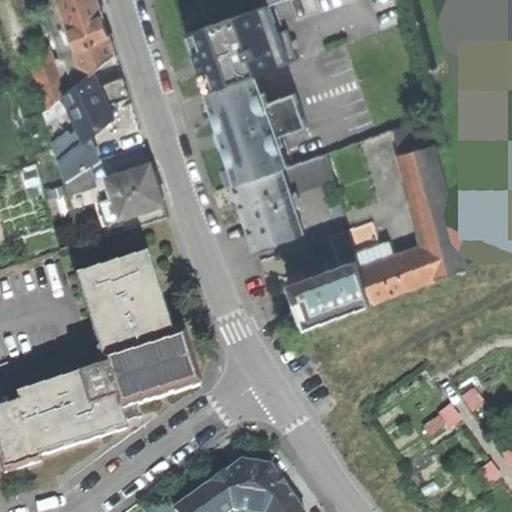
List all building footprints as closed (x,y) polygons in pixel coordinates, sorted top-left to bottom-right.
[(14,0),(19,14),(35,0),(14,0)] [(70,33),(103,18),(99,5),(97,0),(59,0),(60,3),(69,28),(70,33)] [(258,11),(277,68),(313,56),(293,0),(283,0),(268,5),(257,9),(258,11)] [(69,28),(60,3),(46,7),(55,33),(69,28)] [(238,45),(249,77),(256,75),(261,73),(277,68),(258,11),(230,20),(238,45)] [(70,33),(69,28),(55,33),(63,55),(66,54),(75,51),(85,80),(93,73),(115,56),(103,18),(70,33)] [(218,24),(227,49),(238,45),(230,20),(218,24)] [(194,61),(227,49),(218,24),(162,43),(166,53),(171,68),(194,61)] [(331,49),(357,40),(352,24),(326,33),(331,49)] [(249,77),(238,45),(227,49),(194,61),(205,92),(211,90),(249,77)] [(60,100),(64,97),(66,95),(47,49),(31,62),(48,110),(55,104),(60,100)] [(77,86),(85,80),(75,51),(66,54),(77,86)] [(115,117),(109,106),(99,85),(93,73),(85,80),(77,86),(66,95),(64,97),(79,129),(85,142),(90,137),(115,117)] [(267,91),(261,73),(256,75),(262,93),(267,91)] [(242,182),(244,181),(282,169),(288,166),(281,147),(286,145),(282,134),(310,125),(299,92),(271,102),(267,91),(262,93),(256,75),(249,77),(211,90),(218,110),(236,163),(242,182)] [(99,85),(109,106),(129,99),(126,91),(122,78),(99,85)] [(205,92),(211,112),(218,110),(211,90),(205,92)] [(64,108),(60,100),(55,104),(59,111),(64,108)] [(49,119),(59,111),(55,104),(48,110),(45,113),(49,119)] [(221,141),(229,166),(236,163),(218,110),(211,112),(221,141)] [(401,156),(434,146),(436,145),(428,115),(394,127),(401,156)] [(73,152),(85,142),(79,129),(67,140),(73,152)] [(99,161),(90,137),(85,142),(73,152),(60,162),(66,180),(89,166),(99,161)] [(293,165),(286,145),(281,147),(288,166),(293,165)] [(440,168),(434,146),(401,156),(407,177),(440,168)] [(236,184),(242,182),(236,163),(229,166),(236,184)] [(95,186),(89,166),(66,180),(64,182),(68,195),(95,186)] [(109,179),(115,198),(121,217),(163,204),(157,185),(151,166),(109,179)] [(448,197),(440,168),(407,177),(415,207),(448,197)] [(265,244),(303,231),(282,169),(244,181),(255,214),(265,244)] [(467,270),(448,197),(415,207),(425,245),(436,281),(467,270)] [(111,221),(121,217),(115,198),(105,202),(111,221)] [(511,202),(508,201),(503,210),(511,214),(511,202)] [(357,261),(360,269),(383,260),(378,246),(380,246),(372,222),(346,230),(357,261)] [(327,271),(357,261),(346,230),(316,241),(327,271)] [(422,287),(436,281),(425,245),(410,251),(422,287)] [(372,305),(422,287),(410,251),(402,253),(383,260),(360,269),(372,304),(372,305)] [(360,269),(357,261),(327,271),(290,284),(296,300),(304,322),(306,328),(372,304),(360,269)] [(135,412),(198,392),(182,341),(170,345),(144,262),(75,283),(104,373),(17,401),(19,409),(0,414),(0,467),(3,478),(38,467),(36,462),(98,443),(123,435),(121,429),(138,423),(135,412)] [(301,324),(304,322),(296,300),(293,301),(296,311),(301,324)] [(486,403),(475,387),(462,396),(473,412),(486,403)] [(462,418),(452,403),(439,412),(450,426),(462,418)] [(511,446),(503,454),(511,466),(511,446)] [(503,477),(492,461),(479,470),(490,486),(503,477)] [(302,511),(270,468),(231,473),(202,493),(175,511),(302,511)]
